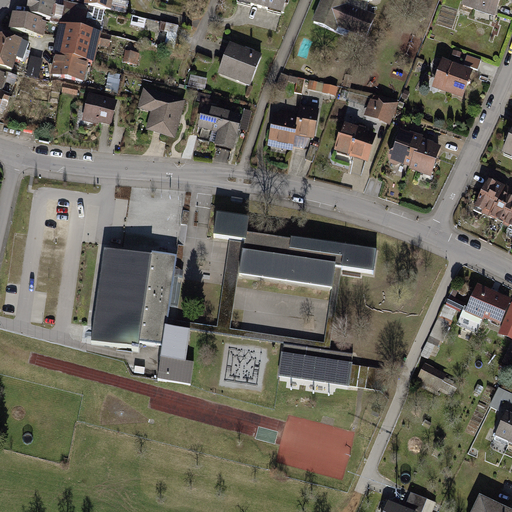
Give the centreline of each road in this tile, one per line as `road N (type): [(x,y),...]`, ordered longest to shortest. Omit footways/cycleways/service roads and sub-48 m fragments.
road 1 (residential): [(20,158),(292,190),(435,236)]
road 2 (track): [(464,249),(349,511)]
road 3 (residential): [(511,69),(435,236)]
